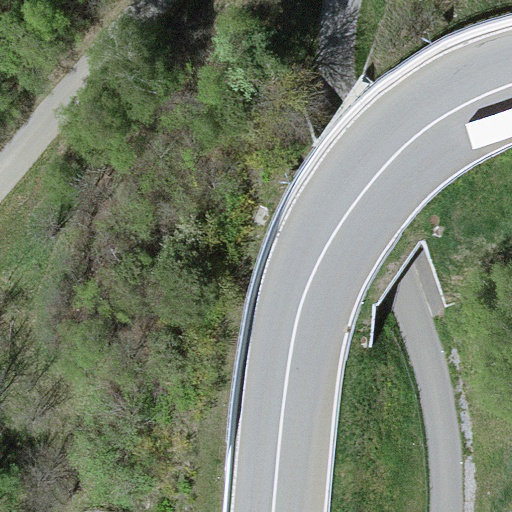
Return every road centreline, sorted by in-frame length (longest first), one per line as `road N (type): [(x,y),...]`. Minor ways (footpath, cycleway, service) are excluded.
road 1 (primary): [(280,511),(299,336),(346,213),(420,130),(511,83)]
road 2 (unclassified): [(371,0),(356,104),(396,279)]
road 3 (unclassified): [(444,511),(430,368),(396,279)]
road 4 (unclassified): [(0,176),(156,0)]
